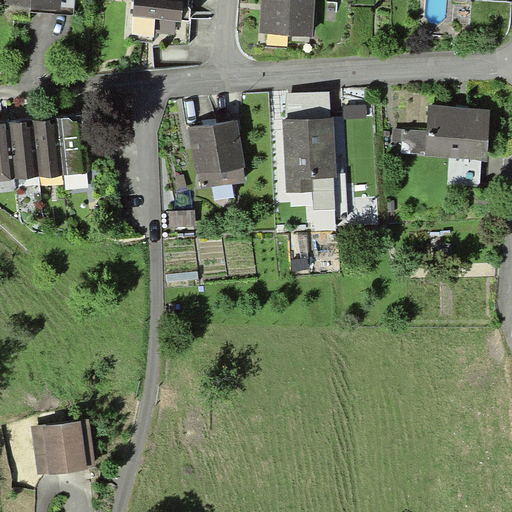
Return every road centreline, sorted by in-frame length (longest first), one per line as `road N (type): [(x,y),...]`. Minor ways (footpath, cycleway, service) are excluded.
road 1 (residential): [(116,511),(155,348),(151,87)]
road 2 (residential): [(223,81),(511,69)]
